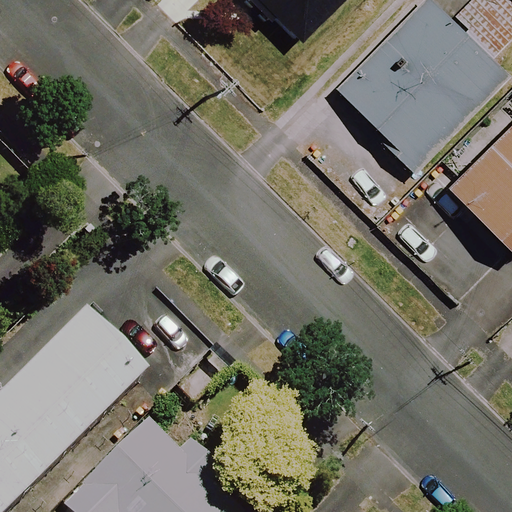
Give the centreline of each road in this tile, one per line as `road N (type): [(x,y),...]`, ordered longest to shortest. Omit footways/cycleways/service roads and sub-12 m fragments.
road 1 (residential): [(511,496),(15,0)]
road 2 (unknown): [(137,121),(0,262)]
